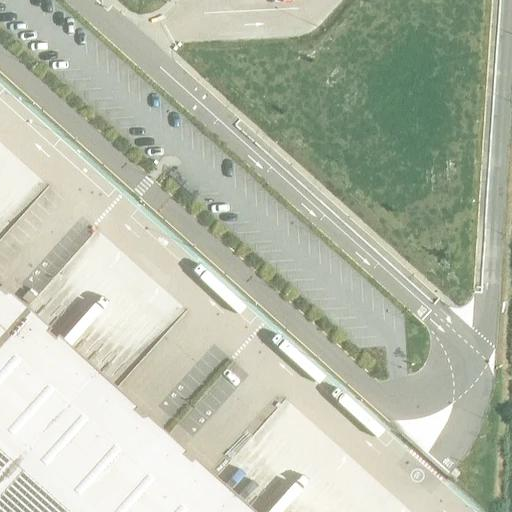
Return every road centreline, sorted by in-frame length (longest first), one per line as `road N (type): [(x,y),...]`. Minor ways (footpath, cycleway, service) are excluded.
road 1 (unclassified): [(434,392),(406,403),(366,387),(0,58)]
road 2 (unclassified): [(79,0),(428,312),(450,352),(434,392)]
road 3 (unclassified): [(504,0),(482,339),(434,392)]
road 4 (unknown): [(272,369),(185,463)]
road 5 (unknown): [(205,309),(116,396)]
